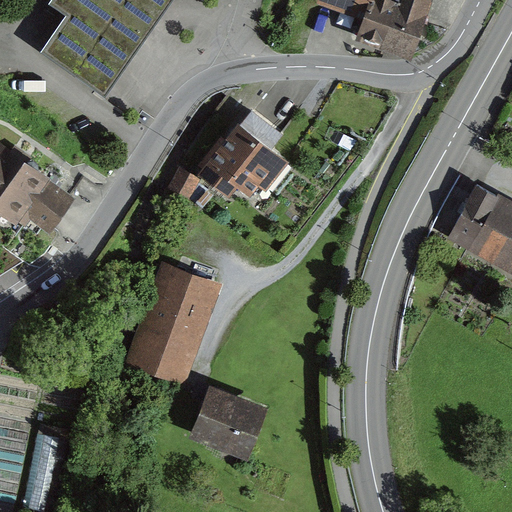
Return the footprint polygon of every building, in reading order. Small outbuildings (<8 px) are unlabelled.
[(53,0),(67,11),(43,46),(102,88),(164,0),(53,0)] [(317,0),(317,3),(368,18),(374,0),(317,0)] [(434,0),(374,0),(368,18),(361,37),(421,52),(434,0)] [(201,168),(231,195),(244,180),(259,194),(288,161),(272,147),(283,135),(254,109),(201,168)] [(0,137),(0,202),(22,217),(25,212),(55,231),(64,215),(78,192),(53,177),(54,171),(0,137)] [(449,238),(484,258),(511,210),(511,202),(480,184),(449,238)] [(511,210),(484,258),(511,274),(511,210)] [(225,282),(164,260),(127,362),(187,384),(225,282)] [(271,404),(207,385),(190,443),(254,462),(271,404)] [(66,439),(39,433),(24,503),(51,509),(66,439)]
